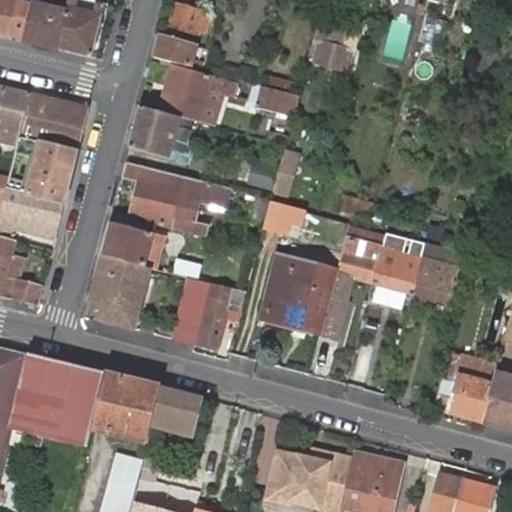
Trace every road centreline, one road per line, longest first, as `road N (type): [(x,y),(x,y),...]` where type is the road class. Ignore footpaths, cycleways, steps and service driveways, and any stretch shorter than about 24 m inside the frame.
road 1 (residential): [(511,457),(59,334)]
road 2 (residential): [(59,334),(122,87)]
road 3 (residential): [(0,59),(122,87)]
